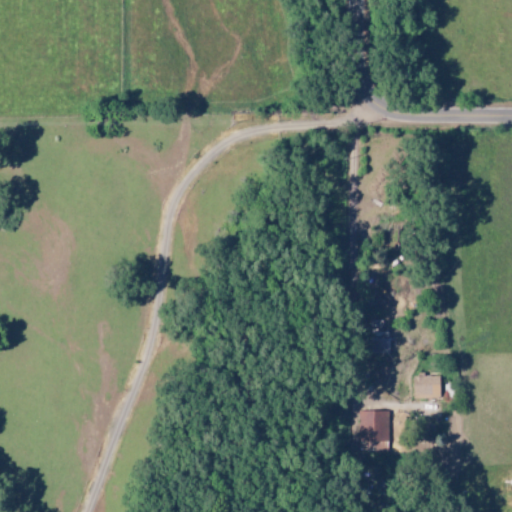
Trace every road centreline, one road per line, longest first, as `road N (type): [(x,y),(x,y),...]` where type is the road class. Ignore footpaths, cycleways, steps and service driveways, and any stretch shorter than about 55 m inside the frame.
road 1 (residential): [(91,511),(164,315),(174,222),(204,165),(268,130),(356,123),(382,107)]
road 2 (tertiary): [(360,0),(361,76),(382,107),(406,115),(511,116)]
